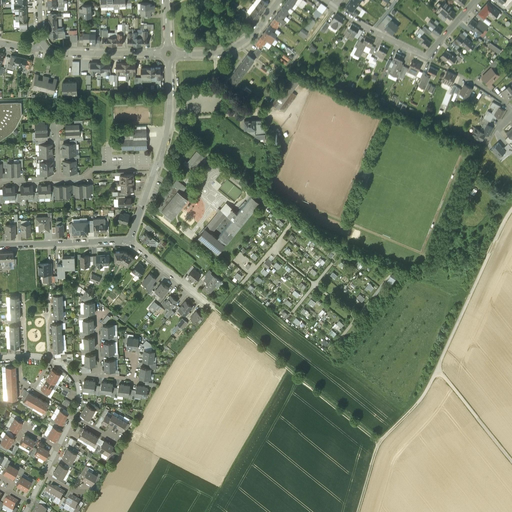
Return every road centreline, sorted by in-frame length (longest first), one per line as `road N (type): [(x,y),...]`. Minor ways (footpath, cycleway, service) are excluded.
road 1 (track): [(219,313),(378,442)]
road 2 (track): [(435,372),(511,209)]
road 3 (residential): [(474,0),(427,57),(334,8)]
road 4 (track): [(356,511),(378,442),(400,427),(435,372)]
road 5 (track): [(292,373),(209,511)]
road 6 (residential): [(0,245),(130,241)]
road 7 (residential): [(174,55),(237,46),(279,0)]
road 8 (residential): [(43,45),(58,54),(161,55)]
